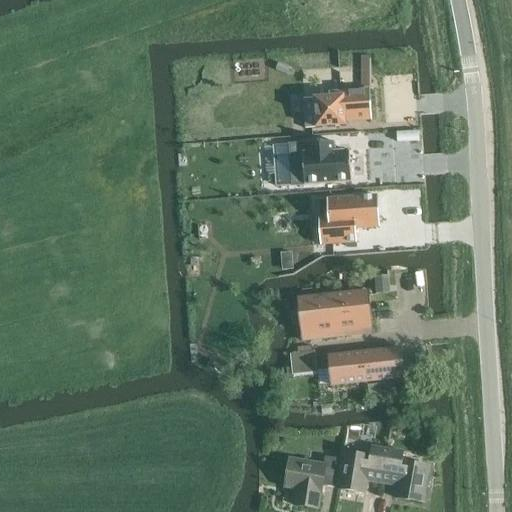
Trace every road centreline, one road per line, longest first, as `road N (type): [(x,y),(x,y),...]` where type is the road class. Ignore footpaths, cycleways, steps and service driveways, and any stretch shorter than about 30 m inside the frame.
road 1 (residential): [(487,326),(472,69)]
road 2 (residential): [(497,511),(487,326)]
road 3 (residential): [(487,326),(319,345)]
